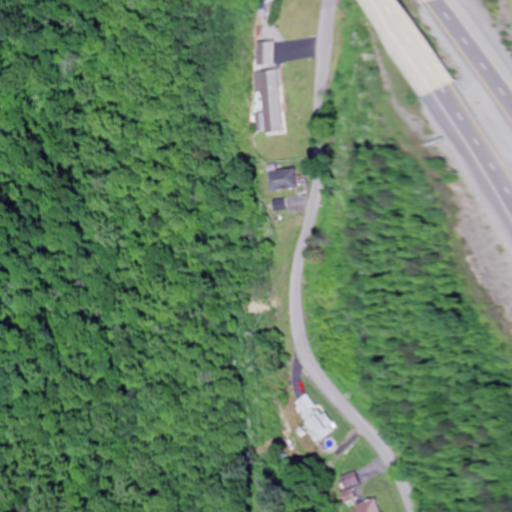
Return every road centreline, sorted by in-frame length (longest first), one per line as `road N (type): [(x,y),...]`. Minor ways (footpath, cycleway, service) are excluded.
road 1 (residential): [(419,511),(387,443),(316,362),(298,314),(300,274),(329,164),(333,0)]
road 2 (trunk): [(444,90),(511,229)]
road 3 (trunk): [(511,131),(443,5)]
